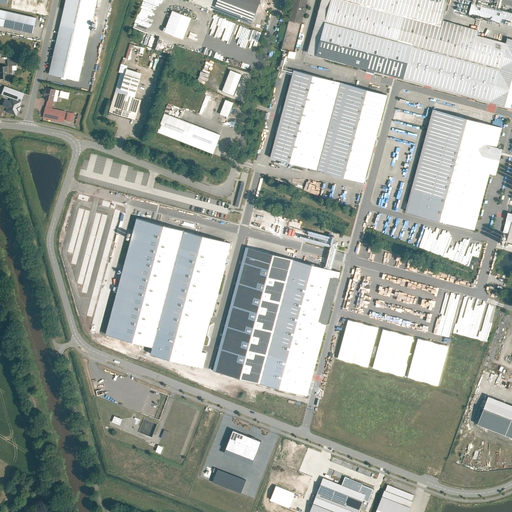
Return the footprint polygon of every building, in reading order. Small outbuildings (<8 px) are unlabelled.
[(65,0),(49,74),(79,81),(97,0),(65,0)] [(260,0),(217,0),(214,8),(251,23),(260,0)] [(294,0),(289,20),(301,23),(303,14),(305,14),(306,8),(305,7),(306,0),(294,0)] [(321,0),(316,20),(324,22),(330,0),(321,0)] [(447,0),(330,0),(324,22),(411,45),(402,79),(489,102),(506,43),(477,35),(478,30),(442,21),(447,0)] [(511,13),(471,2),(468,14),(511,25),(511,13)] [(35,17),(0,9),(0,24),(32,32),(35,17)] [(190,17),(171,10),(163,31),(182,39),(190,17)] [(289,20),(282,49),(290,51),(295,53),(302,24),(301,23),(289,20)] [(307,53),(315,55),(324,22),(316,20),(307,53)] [(235,32),(236,28),(245,30),(246,26),(242,25),(242,26),(239,25),(239,24),(233,22),(231,31),(235,32)] [(315,55),(402,79),(411,45),(324,22),(315,55)] [(506,43),(489,102),(510,108),(511,100),(511,39),(507,38),(506,43)] [(17,65),(16,54),(7,55),(7,65),(17,65)] [(141,73),(121,67),(107,112),(135,120),(141,99),(134,97),(141,73)] [(241,74),(229,70),(221,90),(233,95),(241,74)] [(271,156),(363,181),(387,96),(294,70),(271,156)] [(23,92),(3,85),(0,94),(10,97),(20,101),(23,92)] [(56,89),(46,87),(44,99),(54,101),(56,89)] [(202,92),(197,112),(213,117),(218,97),(202,92)] [(20,101),(10,97),(9,100),(4,98),(1,105),(7,107),(5,111),(15,115),(16,110),(18,111),(21,103),(19,102),(20,101)] [(233,103),(224,99),(219,113),(227,117),(233,103)] [(406,210),(474,228),(493,159),(499,160),(502,149),(496,147),(501,128),(433,110),(406,210)] [(71,122),(73,113),(67,112),(64,120),(71,122)] [(220,135),(164,113),(156,131),(213,154),(220,135)] [(511,213),(507,212),(502,232),(508,233),(506,241),(511,243),(511,213)] [(133,220),(103,334),(147,346),(181,232),(133,220)] [(145,355),(194,366),(228,245),(181,232),(147,346),(145,355)] [(261,384),(306,396),(339,273),(293,261),(290,275),(261,384)] [(213,372),(261,384),(290,275),(242,262),(213,372)] [(491,322),(482,320),(482,318),(482,320),(479,320),(474,329),(473,328),(475,314),(470,315),(469,313),(471,309),(469,309),(469,310),(466,315),(464,315),(463,311),(462,311),(459,315),(455,314),(443,317),(441,321),(439,319),(436,334),(452,337),(453,334),(487,341),(491,322)] [(368,368),(379,328),(348,320),(337,360),(368,368)] [(404,376),(414,337),(383,329),(373,368),(404,376)] [(438,385),(448,346),(417,338),(407,377),(438,385)] [(511,405),(488,396),(477,424),(511,437),(511,405)] [(116,416),(114,422),(122,424),(124,418),(116,416)] [(144,419),(142,426),(147,428),(155,431),(158,424),(144,419)] [(165,429),(162,437),(167,440),(171,431),(165,429)] [(234,429),(227,446),(253,457),(260,440),(234,429)] [(160,444),(157,451),(163,454),(166,447),(160,444)] [(244,480),(215,469),(210,481),(239,493),(244,480)] [(384,489),(374,511),(408,511),(412,501),(411,500),(414,494),(387,484),(385,490),(384,489)]
